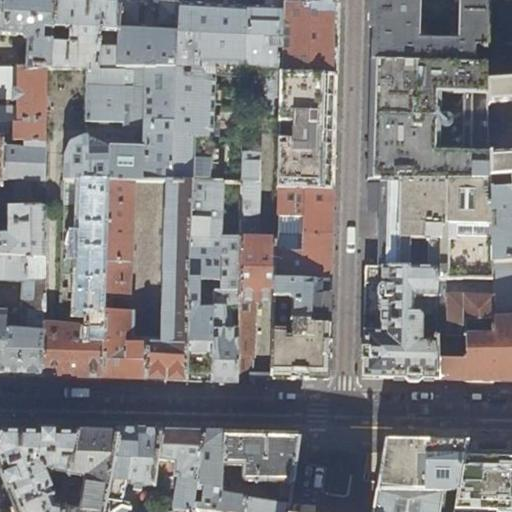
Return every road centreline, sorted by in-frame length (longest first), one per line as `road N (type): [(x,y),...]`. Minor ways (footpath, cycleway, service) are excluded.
road 1 (residential): [(356,0),(342,409)]
road 2 (residential): [(342,409),(0,408)]
road 3 (residential): [(511,413),(342,409)]
